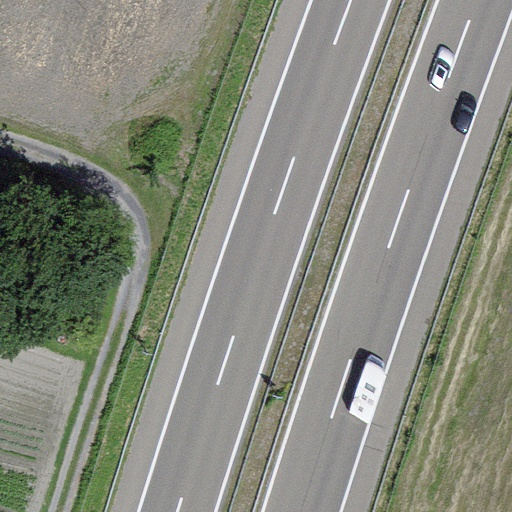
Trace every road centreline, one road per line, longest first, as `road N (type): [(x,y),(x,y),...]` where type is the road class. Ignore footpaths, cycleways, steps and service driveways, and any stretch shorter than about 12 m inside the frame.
road 1 (motorway): [(303,511),(337,395),(483,0)]
road 2 (motorway): [(358,0),(226,362),(181,511)]
road 3 (track): [(73,511),(161,237),(118,185),(0,138)]
